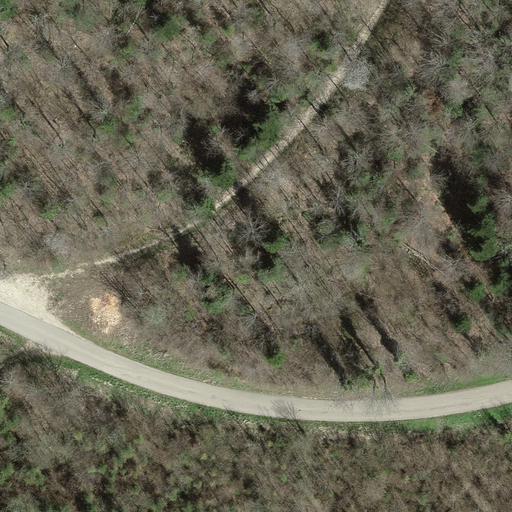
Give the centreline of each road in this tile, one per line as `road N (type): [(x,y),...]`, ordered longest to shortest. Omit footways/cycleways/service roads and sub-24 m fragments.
road 1 (unclassified): [(511,375),(387,400),(302,398),(172,372),(50,332),(0,305)]
road 2 (track): [(383,0),(339,89),(205,214),(149,253),(0,296)]
